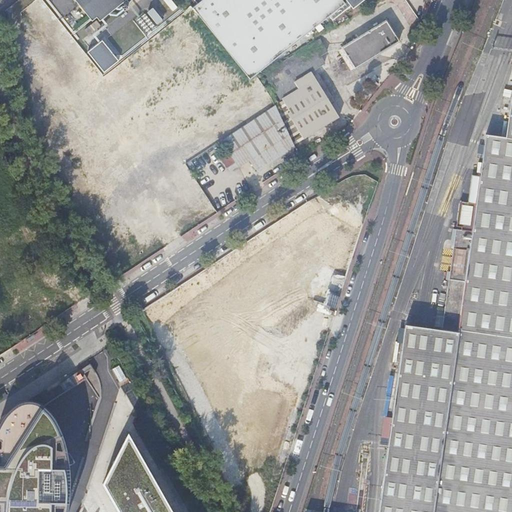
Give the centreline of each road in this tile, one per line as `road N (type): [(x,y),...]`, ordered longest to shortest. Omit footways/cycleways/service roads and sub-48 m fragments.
road 1 (secondary): [(380,128),(0,377)]
road 2 (tertiary): [(290,511),(386,209),(400,136)]
